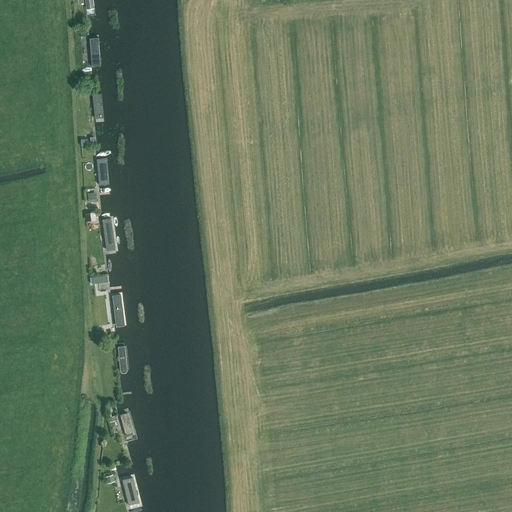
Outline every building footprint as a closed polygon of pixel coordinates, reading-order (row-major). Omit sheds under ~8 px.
[(93,0),(85,0),(87,10),(95,9),(93,0)] [(97,39),(89,39),(90,60),(98,60),(97,39)] [(102,94),(93,95),(96,123),(104,122),(102,94)] [(106,159),(98,160),(100,191),(108,190),(106,159)] [(107,254),(116,253),(112,223),(103,224),(107,254)] [(122,294),(112,296),(116,327),(126,326),(122,294)] [(125,346),(118,347),(121,374),(128,373),(125,346)] [(134,436),(128,413),(120,415),(126,438),(134,436)] [(135,484),(124,487),(129,507),(140,504),(135,484)]
